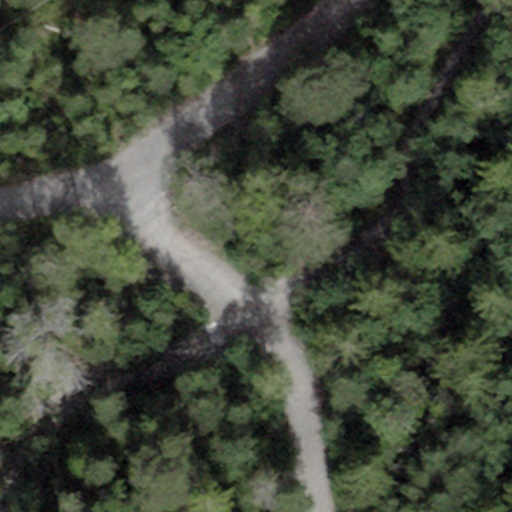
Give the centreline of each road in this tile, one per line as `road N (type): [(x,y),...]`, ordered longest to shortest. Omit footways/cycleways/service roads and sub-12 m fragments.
road 1 (track): [(0,212),(88,194),(257,312),(317,511)]
road 2 (track): [(342,0),(88,194)]
